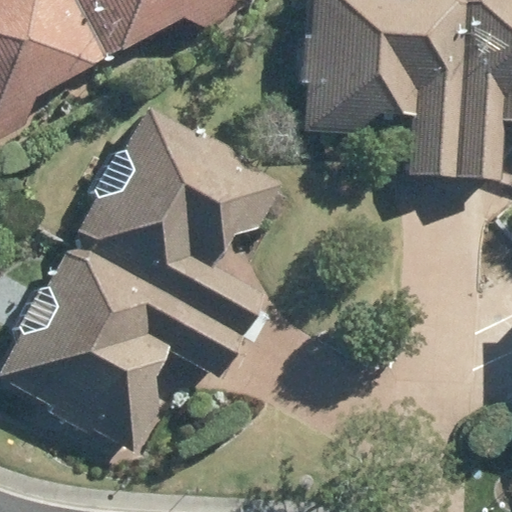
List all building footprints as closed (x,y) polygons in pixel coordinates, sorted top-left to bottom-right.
[(72,0),(0,0),(0,139),(26,126),(34,98),(105,59),(72,0)] [(244,0),(72,0),(105,59),(176,21),(201,28),(247,4),(244,0)] [(302,33),(298,77),(304,78),(299,129),(349,135),(376,111),(409,115),(403,174),(450,178),(464,0),(310,0),(308,33),(302,33)] [(511,0),(464,0),(450,178),(495,182),(501,121),(511,122),(511,0)] [(79,248),(241,337),(263,297),(210,267),(227,236),(261,226),(283,187),(241,164),(244,159),(201,135),(199,138),(147,110),(124,153),(114,156),(92,195),(95,206),(78,236),(80,244),(79,248)] [(0,374),(0,379),(50,407),(47,412),(86,435),(89,429),(135,455),(160,411),(149,378),(165,349),(219,378),(241,337),(79,248),(76,251),(66,254),(46,289),(39,290),(17,330),(20,340),(0,374)]
